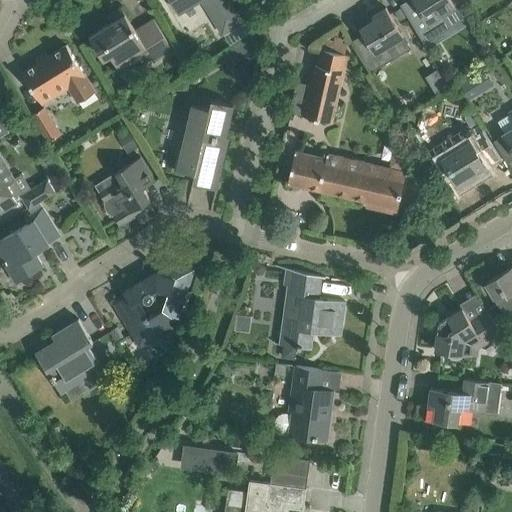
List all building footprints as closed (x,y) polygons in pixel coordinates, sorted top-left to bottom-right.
[(229,0),(171,0),(179,12),(199,0),(201,0),(222,34),(242,21),(229,0)] [(415,0),(423,11),(410,19),(411,21),(425,44),(452,27),(444,14),(455,7),(464,1),(463,0),(415,0)] [(173,50),(164,36),(154,19),(136,30),(121,7),(107,16),(111,23),(90,35),(101,52),(107,48),(118,65),(132,57),(134,60),(141,56),(147,66),(173,50)] [(404,38),(396,24),(386,7),(373,15),(375,18),(361,27),(364,33),(352,41),(372,72),(395,58),(388,48),(404,38)] [(347,54),(343,54),(345,48),(326,43),(325,49),(321,49),(320,53),(317,65),(316,65),(304,116),(331,122),(347,54)] [(95,90),(87,77),(67,45),(23,72),(42,104),(68,88),(76,102),(95,90)] [(245,61),(236,66),(243,79),(252,74),(245,61)] [(463,85),(462,86),(469,98),(482,90),(493,83),(484,69),(471,77),(462,82),(463,85)] [(443,78),(438,76),(435,79),(432,88),(434,92),(439,93),(443,91),(446,82),(443,78)] [(234,105),(214,100),(212,100),(209,110),(193,106),(178,169),(195,173),(193,183),(217,189),(229,137),(226,137),(234,105)] [(62,134),(45,107),(32,115),(48,142),(62,134)] [(511,109),(508,112),(510,113),(498,121),(506,133),(504,135),(511,147),(511,109)] [(0,115),(0,136),(10,131),(0,115)] [(432,156),(441,170),(451,186),(458,182),(460,186),(488,169),(475,148),(487,141),(479,128),(453,143),(457,150),(444,158),(440,151),(432,156)] [(131,130),(119,137),(128,153),(141,146),(131,130)] [(395,139),(389,166),(413,172),(419,144),(395,139)] [(407,172),(328,154),(327,159),(296,151),(289,182),(398,208),(407,172)] [(0,212),(18,202),(7,184),(14,180),(0,156),(0,212)] [(116,172),(95,185),(105,200),(105,206),(107,211),(110,214),(114,216),(120,226),(144,212),(141,206),(151,200),(144,188),(156,181),(146,164),(142,156),(116,172)] [(29,209),(46,198),(56,192),(48,179),(21,195),(29,209)] [(60,235),(43,207),(26,218),(29,223),(0,241),(0,255),(9,269),(12,267),(20,280),(43,266),(35,253),(50,244),(48,242),(60,235)] [(173,261),(168,276),(156,272),(124,291),(126,295),(113,303),(133,335),(146,327),(152,337),(177,321),(195,269),(173,261)] [(262,274),(266,269),(265,265),(261,263),(257,263),(254,267),(255,272),(258,275),(262,274)] [(511,267),(511,266),(486,282),(504,311),(511,307),(511,267)] [(296,356),(297,346),(311,348),(314,331),(341,335),(345,301),(310,296),(313,273),(288,268),(285,284),(293,285),(284,344),(286,345),(284,354),(296,356)] [(502,333),(496,323),(487,309),(470,319),(463,308),(439,322),(436,350),(449,352),(449,354),(450,355),(454,358),(457,358),(460,357),(462,355),(463,354),(478,356),(477,346),(498,334),(502,340),(505,339),(502,333)] [(93,341),(79,319),(53,335),(55,339),(48,343),(47,341),(40,345),(42,348),(36,352),(61,393),(66,390),(71,398),(100,381),(94,373),(103,367),(89,344),(93,341)] [(118,326),(110,331),(117,341),(124,336),(118,326)] [(294,366),(276,363),(275,373),(284,374),(285,369),(294,370),(294,366)] [(324,369),(304,366),(296,365),(290,409),(292,410),(291,414),(286,413),(282,413),(279,415),(277,418),(276,421),(276,425),(278,428),(280,430),(283,431),(289,432),(289,434),(327,439),(333,391),(321,389),(324,369)] [(490,382),(484,381),(465,378),(463,392),(431,387),(428,406),(429,407),(428,419),(426,418),(426,419),(459,425),(462,407),(486,410),(486,411),(498,413),(502,383),(490,382)] [(444,436),(445,428),(433,426),(432,435),(444,436)] [(236,475),(239,452),(184,444),(181,468),(236,475)] [(231,491),(229,504),(247,506),(246,509),(244,509),(244,511),(284,511),(285,507),(304,509),(307,488),(308,475),(310,460),(274,455),(271,482),(250,480),(249,494),(231,491)]
